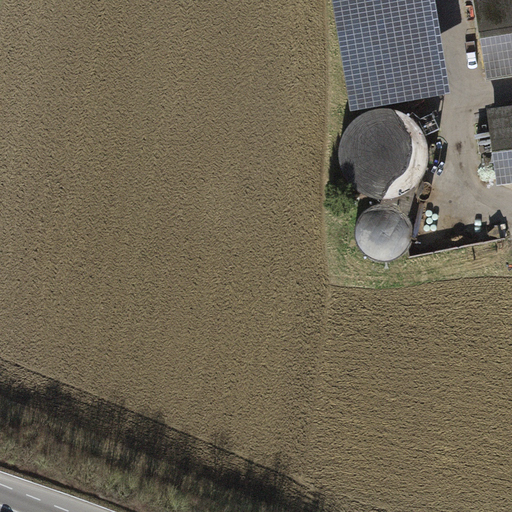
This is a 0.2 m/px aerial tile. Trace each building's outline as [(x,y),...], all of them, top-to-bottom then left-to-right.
[(429,0),(339,0),(357,107),(445,92),(429,0)] [(511,0),(476,0),(489,76),(511,72),(511,0)] [(483,178),(511,174),(511,107),(476,112),(479,133),(491,132),(493,153),(480,154),(483,178)] [(386,200),(401,197),(414,190),(416,188),(425,179),(431,165),(432,150),(429,135),(420,123),(408,113),(394,108),(379,108),(365,113),(352,122),(344,135),(340,150),(341,165),(347,179),(358,190),(371,197),(383,199),(386,200)] [(493,153),(491,132),(479,133),(480,154),(493,153)] [(383,199),(384,205),(393,206),(402,210),(408,216),(410,219),(416,188),(414,190),(401,197),(386,200),(383,199)] [(382,261),(392,260),(400,257),(407,251),(412,243),(414,234),(412,224),(410,219),(408,216),(402,210),(393,206),(384,205),(375,207),(367,212),(361,219),(358,227),(358,237),(360,245),(366,253),(373,258),(382,261)]
